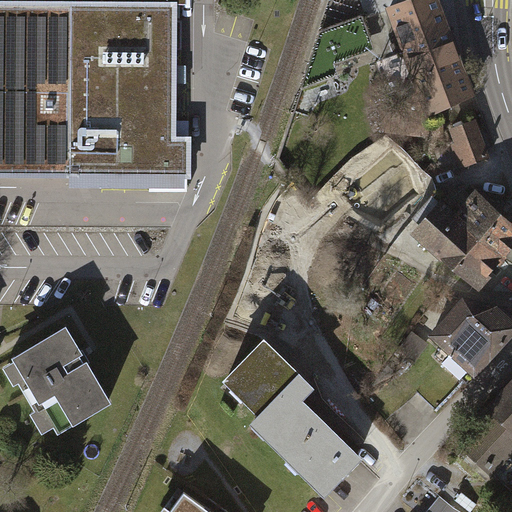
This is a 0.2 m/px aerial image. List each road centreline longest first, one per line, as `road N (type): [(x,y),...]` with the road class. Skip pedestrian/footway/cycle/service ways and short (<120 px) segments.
road 1 (residential): [(511,357),(368,511)]
road 2 (tertiary): [(511,121),(488,0)]
